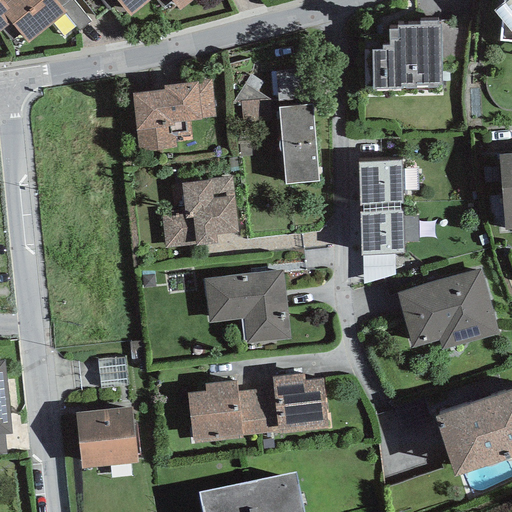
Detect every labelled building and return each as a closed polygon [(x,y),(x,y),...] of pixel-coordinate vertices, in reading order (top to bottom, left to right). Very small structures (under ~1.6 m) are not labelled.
[(72,8),(64,0),(9,0),(5,4),(0,0),(0,30),(10,22),(29,44),(72,8)] [(193,0),(115,0),(130,19),(154,0),(172,0),(181,10),(193,0)] [(511,0),(504,0),(501,40),(511,41),(511,0)] [(440,25),(372,27),(374,89),(442,86),(440,25)] [(210,86),(129,93),(135,157),(174,154),(171,125),(214,121),(210,86)] [(314,107),(279,111),(287,189),(322,185),(314,107)] [(511,154),(501,155),(505,231),(511,230),(511,154)] [(400,161),(356,162),(359,254),(403,253),(400,161)] [(240,177),(185,182),(189,218),(165,220),(168,251),(246,243),(240,177)] [(477,270),(398,294),(417,358),(496,335),(477,270)] [(285,274),(205,286),(211,328),(241,323),(245,352),(295,345),(285,274)] [(7,365),(0,365),(0,434),(13,433),(7,365)] [(511,379),(440,407),(466,473),(511,455),(511,379)] [(320,380),(190,392),(195,449),(326,436),(320,380)] [(132,407),(75,413),(81,469),(138,463),(132,407)] [(305,511),(300,486),(198,507),(199,511),(305,511)]
